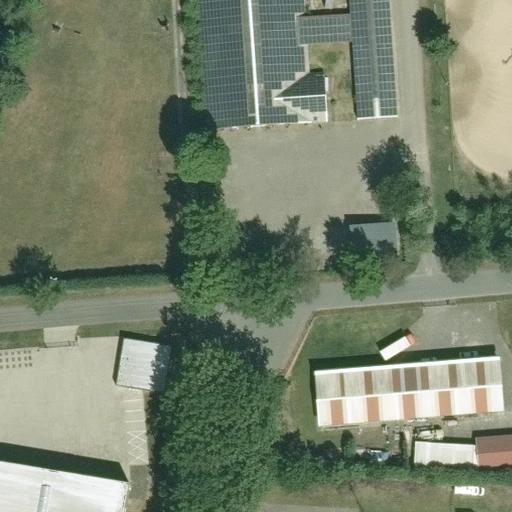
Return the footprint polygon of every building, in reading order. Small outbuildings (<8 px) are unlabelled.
[(300,0),(196,0),(206,134),(311,126),(311,124),(341,122),(337,72),(307,74),(305,52),(353,49),(358,122),(402,119),(393,0),(348,0),(350,15),(302,18),(300,0)] [(117,388),(164,394),(171,347),(123,341),(117,388)] [(511,373),(511,359),(315,376),(320,432),(511,411),(511,373)] [(511,443),(480,446),(482,473),(511,471),(511,443)] [(0,511),(124,511),(128,489),(0,466),(0,511)]
